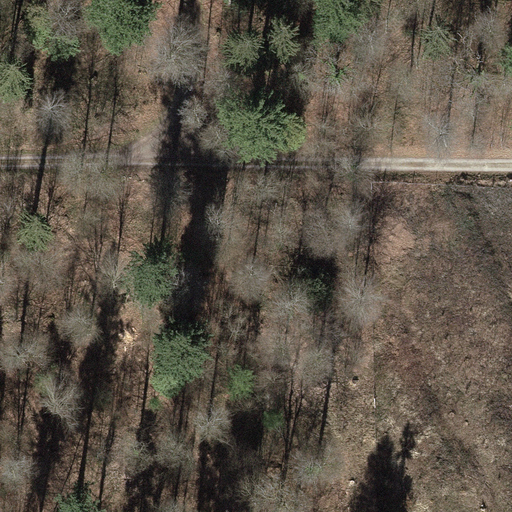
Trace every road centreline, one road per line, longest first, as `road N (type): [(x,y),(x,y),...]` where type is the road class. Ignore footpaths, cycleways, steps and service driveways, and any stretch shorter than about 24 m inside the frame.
road 1 (track): [(0,160),(511,166)]
road 2 (track): [(190,0),(194,69),(172,160)]
